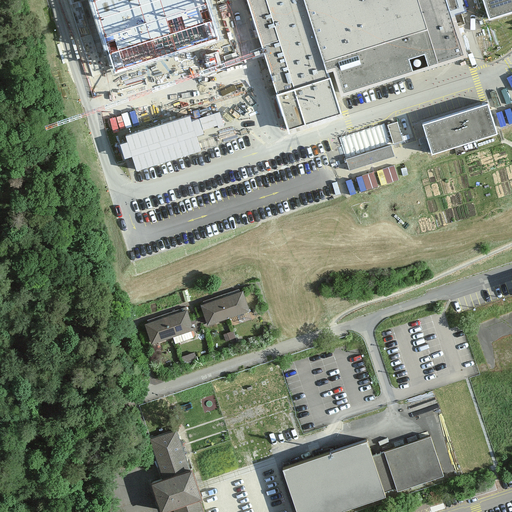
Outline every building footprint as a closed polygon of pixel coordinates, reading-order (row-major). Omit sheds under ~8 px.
[(511,0),(68,0),(80,38),(92,34),(81,1),(85,0),(91,0),(114,71),(220,37),(207,0),(247,0),(288,129),(341,112),(328,69),(335,67),(343,93),(465,54),(456,28),(458,27),(452,10),(461,8),(458,0),(483,0),(490,18),(511,10),(511,0)] [(491,100),(419,124),(430,157),(502,134),(491,100)] [(347,154),(351,167),(397,154),(394,141),(406,138),(401,119),(343,134),(349,153),(347,154)] [(396,162),(377,168),(358,174),(363,189),(401,177),(396,162)] [(203,302),(210,324),(250,311),(243,289),(203,302)] [(146,320),(153,344),(195,330),(188,307),(146,320)] [(206,511),(178,428),(151,437),(164,474),(150,479),(161,511),(164,511),(174,509),(175,511),(206,511)] [(371,437),(285,466),(300,511),(343,511),(448,478),(435,437),(376,457),(371,437)]
